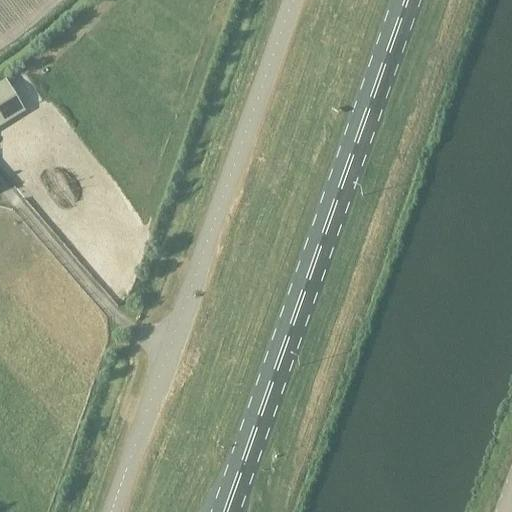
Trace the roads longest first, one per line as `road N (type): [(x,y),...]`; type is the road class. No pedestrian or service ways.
road 1 (unclassified): [(289,0),(108,511)]
road 2 (primary): [(223,511),(404,0)]
